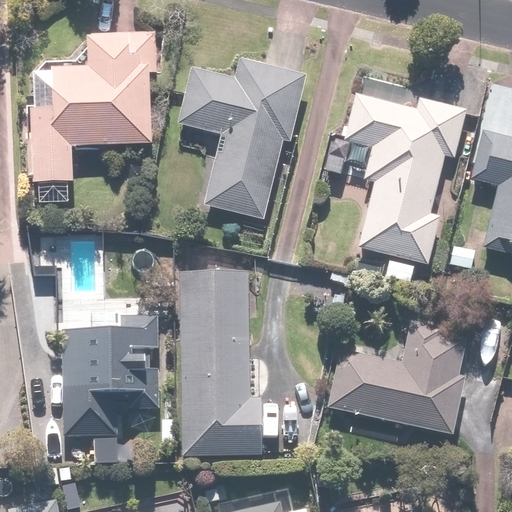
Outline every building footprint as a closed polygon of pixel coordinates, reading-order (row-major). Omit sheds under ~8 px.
[(57,71),(40,71),(41,109),(37,109),(37,183),(76,183),(76,143),(156,142),(155,31),(91,31),(91,64),(57,65),(57,71)] [(292,141),(307,75),(243,60),(239,80),(196,70),(183,125),(225,135),(209,206),(266,220),(285,139),(292,141)] [(349,141),(334,138),(326,173),(356,180),(364,146),(376,149),(369,179),(381,181),(365,254),(433,268),(444,218),(434,215),(446,157),(458,159),(469,109),(422,98),(419,109),(358,96),(349,141)] [(511,151),(484,146),(474,193),(499,198),(489,246),(511,250),(511,151)] [(114,238),(85,236),(84,257),(113,259),(114,238)] [(456,236),(451,264),(475,268),(480,241),(456,236)] [(251,398),(251,271),(183,271),(183,456),(267,456),(267,398),(251,398)] [(159,376),(136,375),(136,370),(151,371),(151,354),(136,354),(136,349),(160,350),(161,316),(102,314),(102,327),(66,326),(65,360),(82,361),(81,371),(67,371),(65,433),(119,434),(121,391),(158,392),(159,376)] [(403,360),(344,347),(331,408),(457,436),(471,376),(463,374),(471,337),(411,324),(403,360)] [(121,439),(96,438),(96,466),(121,466),(121,439)] [(191,511),(188,496),(111,511),(191,511)] [(284,511),(281,500),(233,511),(309,511),(309,508),(294,511),(284,511)] [(61,511),(59,501),(8,511),(61,511)]
